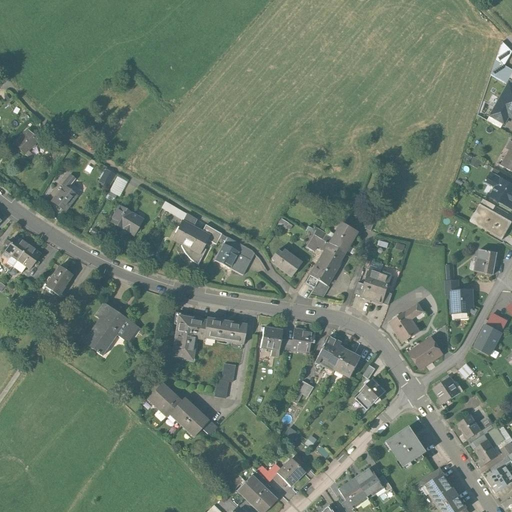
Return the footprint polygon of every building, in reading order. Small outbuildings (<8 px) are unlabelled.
[(511,52),(502,43),(496,62),(504,66),(511,52)] [(511,70),(504,66),(496,62),(492,76),(506,86),(510,79),(511,75),(511,70)] [(511,86),(509,85),(492,116),(503,122),(502,123),(504,123),(508,116),(511,118),(511,86)] [(503,122),(492,116),(488,122),(499,129),(502,123),(503,122)] [(27,132),(14,145),(23,154),(36,141),(27,132)] [(511,142),(510,142),(506,149),(510,151),(502,167),(511,172),(511,142)] [(483,164),(474,158),(470,164),(477,169),(480,165),(482,166),(483,164)] [(511,185),(510,185),(500,179),(491,174),(486,183),(497,189),(492,198),(491,197),(490,197),(511,209),(511,185)] [(511,180),(511,179),(503,174),(500,179),(510,185),(511,180)] [(75,198),(62,188),(51,202),(64,212),(75,198)] [(495,207),(483,200),(480,205),(492,212),(495,207)] [(492,212),(480,205),(470,222),(502,241),(511,223),(492,212)] [(142,221),(118,208),(109,224),(133,237),(135,234),(136,234),(138,234),(140,231),(139,229),(138,228),(142,221)] [(196,220),(187,215),(183,224),(182,223),(173,240),(182,244),(180,246),(181,248),(184,254),(186,255),(190,260),(193,263),(198,265),(205,250),(202,248),(206,240),(216,245),(221,235),(205,225),(201,233),(192,229),(196,220)] [(350,227),(341,222),(331,238),(340,244),(350,227)] [(340,244),(337,249),(345,255),(358,232),(350,227),(340,244)] [(27,246),(15,237),(3,253),(11,258),(6,264),(12,268),(16,262),(27,246)] [(241,246),(226,238),(214,261),(229,269),(241,246)] [(328,244),(315,267),(323,272),(329,263),(337,249),(328,244)] [(40,255),(27,246),(16,262),(29,271),(32,266),(35,267),(38,264),(35,262),(40,255)] [(337,249),(329,263),(337,268),(345,255),(337,249)] [(301,263),(283,251),(281,254),(277,251),(271,259),(275,262),(273,265),(291,277),(301,263)] [(496,254),(479,251),(475,272),(492,275),(494,266),(496,266),(497,263),(494,263),(496,254)] [(323,272),(318,282),(326,287),(337,268),(329,263),(323,272)] [(58,267),(45,288),(58,297),(64,288),(63,287),(71,276),(58,267)] [(315,267),(304,286),(313,289),(318,282),(323,272),(315,267)] [(380,274),(369,270),(364,285),(360,297),(371,300),(380,274)] [(391,278),(380,274),(371,300),(382,304),(386,293),(391,278)] [(448,281),(445,281),(445,294),(448,294),(448,293),(451,292),(459,292),(459,281),(454,281),(448,281)] [(358,283),(354,295),(360,297),(364,285),(358,283)] [(459,292),(451,292),(448,293),(448,294),(448,299),(450,299),(451,315),(469,314),(469,307),(473,307),(472,291),(459,292)] [(392,295),(386,293),(382,304),(388,306),(392,295)] [(117,319),(110,314),(113,311),(103,304),(94,316),(101,321),(89,338),(84,335),(80,340),(98,353),(112,334),(123,341),(127,335),(130,337),(135,329),(118,317),(117,319)] [(418,304),(389,323),(402,343),(411,338),(410,337),(413,334),(414,335),(419,332),(412,322),(424,314),(418,304)] [(492,314),(486,326),(500,334),(506,322),(492,314)] [(217,324),(178,317),(171,358),(182,360),(182,357),(193,359),(196,340),(204,341),(204,339),(243,345),(246,326),(217,321),(217,324)] [(486,326),(485,326),(474,348),(490,356),(502,335),(500,334),(486,326)] [(314,333),(294,329),(291,342),(290,351),(292,351),(308,354),(310,344),(314,345),(314,343),(313,342),(314,333)] [(272,332),(263,330),(260,349),(271,351),(270,355),(278,356),(279,352),(281,340),(282,332),(273,330),(272,332)] [(340,344),(328,338),(325,344),(324,344),(320,350),(321,350),(315,363),(333,373),(335,370),(345,351),(338,347),(340,344)] [(431,338),(420,346),(421,347),(410,355),(420,370),(442,355),(431,338)] [(360,359),(345,351),(335,370),(351,378),(355,373),(354,372),(360,359)] [(234,366),(224,364),(221,381),(228,382),(232,383),(234,366)] [(473,373),(466,365),(458,372),(465,380),(473,373)] [(369,366),(363,376),(368,380),(375,370),(369,366)] [(454,384),(448,376),(441,380),(443,382),(433,389),(437,396),(438,396),(440,398),(437,400),(441,406),(462,392),(456,383),(454,384)] [(385,393),(372,380),(360,392),(361,393),(355,399),(367,411),(385,393)] [(221,381),(217,381),(216,385),(215,398),(225,399),(228,382),(221,381)] [(309,396),(314,386),(303,381),(298,391),(309,396)] [(208,422),(183,399),(180,402),(161,384),(146,400),(166,418),(169,415),(193,438),(208,422)] [(471,416),(457,425),(465,437),(461,439),(463,443),(467,440),(474,436),(481,431),(477,425),(471,416)] [(488,418),(477,425),(481,431),(484,436),(494,429),(495,429),(488,418)] [(410,428),(387,444),(403,469),(424,456),(427,454),(410,428)] [(503,428),(498,431),(505,441),(504,441),(506,444),(510,441),(511,441),(503,428)] [(296,434),(288,429),(283,438),(291,442),(296,434)] [(494,429),(484,436),(487,441),(492,449),(504,441),(505,441),(498,431),(497,429),(495,431),(494,429)] [(481,431),(474,436),(477,441),(484,436),(481,431)] [(474,436),(467,440),(471,445),(477,441),(474,436)] [(477,441),(471,445),(474,450),(487,441),(484,436),(477,441)] [(316,441),(311,437),(305,444),(310,448),(316,441)] [(487,441),(474,450),(482,462),(480,463),(482,466),(497,456),(492,449),(487,441)] [(492,449),(497,456),(500,454),(498,450),(506,444),(504,441),(492,449)] [(511,444),(510,441),(506,444),(498,450),(500,454),(504,459),(506,457),(507,458),(511,454),(511,444)] [(321,448),(318,452),(324,458),(328,454),(321,448)] [(295,456),(291,460),(299,468),(303,464),(302,463),(295,456)] [(511,465),(507,458),(506,457),(504,459),(489,469),(492,474),(504,466),(511,478),(511,465)] [(291,460),(277,473),(278,474),(274,478),(273,479),(282,488),(286,484),(290,488),(304,474),(304,473),(299,468),(291,460)] [(492,474),(490,475),(497,486),(495,488),(497,492),(511,481),(511,478),(504,466),(492,474)] [(274,478),(262,467),(257,473),(264,480),(268,484),(273,479),(274,478)] [(378,479),(371,468),(355,479),(366,495),(373,491),(374,492),(382,486),(378,479)] [(257,473),(256,472),(252,476),(260,484),(264,480),(257,473)] [(461,511),(466,509),(443,474),(424,487),(440,511),(461,511)] [(260,484),(252,476),(237,492),(245,500),(257,511),(266,511),(277,501),(276,500),(260,484)] [(391,488),(383,476),(378,479),(382,486),(386,491),(391,488)] [(366,495),(355,479),(340,490),(347,500),(352,507),(360,501),(359,500),(366,495)] [(237,492),(229,500),(237,508),(245,500),(237,492)] [(354,511),(352,507),(347,500),(342,504),(346,511),(354,511)] [(206,511),(223,511),(215,503),(206,511)]
